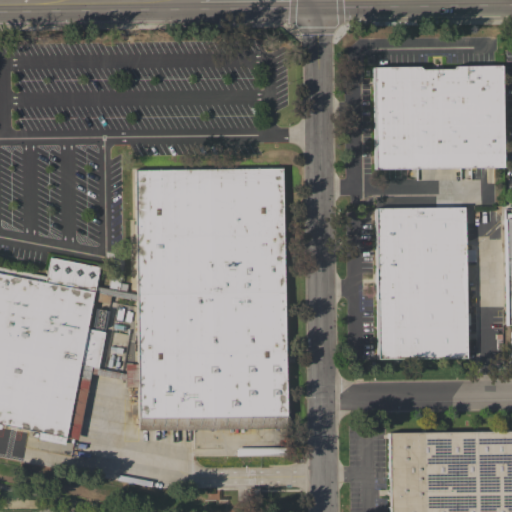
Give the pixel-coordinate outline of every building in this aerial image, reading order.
[(502,169),(374,170),(372,68),(419,68),(422,71),(452,70),(454,67),(501,67),(502,169)] [(129,171),(283,167),(290,425),(137,429),(129,171)] [(377,361),(377,302),(375,302),(374,270),(376,270),(376,209),(462,208),(463,250),(474,249),(474,262),(463,262),(464,360),(377,361)] [(511,210),(502,210),(504,326),(511,326),(511,332),(509,333),(509,358),(511,357),(511,210)] [(0,273),(95,291),(66,442),(0,429),(0,273)] [(386,511),(511,511),(511,434),(386,436),(386,511)] [(226,511),(226,500),(203,500),(203,511),(226,511)]
